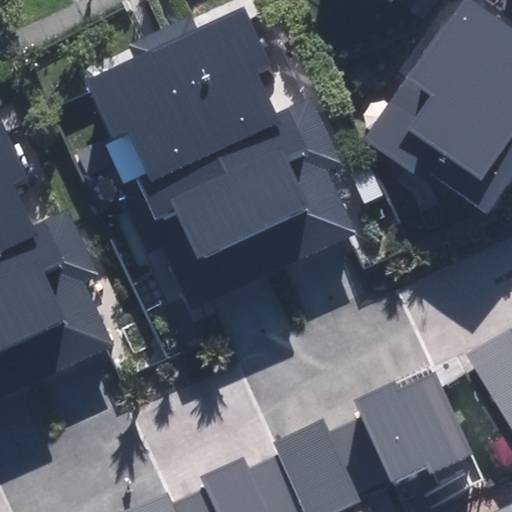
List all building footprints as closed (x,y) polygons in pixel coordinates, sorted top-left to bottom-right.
[(261,0),(196,0),(62,66),(179,302),(365,211),(261,0)] [(356,0),(396,25),(411,0),(356,0)] [(511,42),(465,9),(365,148),(485,235),(511,197),(511,42)] [(0,129),(0,379),(92,340),(0,129)] [(511,339),(469,366),(511,438),(511,339)] [(363,511),(425,484),(430,496),(478,474),(435,380),(354,418),(358,427),(330,440),(326,431),(275,454),(279,463),(251,476),(247,467),(203,487),(207,496),(176,510),(172,501),(148,511),(363,511)] [(511,511),(511,503),(491,511),(511,511)]
